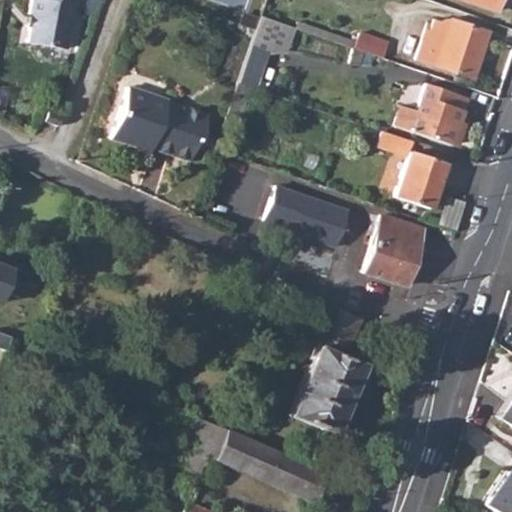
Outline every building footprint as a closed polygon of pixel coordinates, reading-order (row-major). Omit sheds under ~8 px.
[(22,42),(61,50),(69,5),(71,6),(72,0),(26,0),(24,14),(27,15),(22,42)] [(463,0),(492,10),(495,0),(463,0)] [(253,29),(246,47),(263,52),(284,51),(292,28),(257,15),(253,29)] [(420,39),(413,58),(469,77),(485,31),(446,18),(436,20),(428,43),(420,39)] [(353,40),(351,48),(380,58),(385,42),(357,32),(353,40)] [(452,76),(449,82),(466,88),(468,81),(452,76)] [(235,82),(224,114),(237,119),(248,86),(235,82)] [(402,104),(395,124),(447,142),(463,95),(428,82),(418,109),(402,104)] [(133,142),(152,149),(167,154),(188,161),(196,137),(198,136),(207,113),(124,84),(106,136),(132,146),(133,142)] [(56,117),(42,112),(39,122),(53,126),(56,117)] [(407,142),(377,131),(372,146),(402,156),(390,195),(426,207),(440,163),(404,150),(407,142)] [(274,185),(262,220),(291,231),(290,233),(333,247),(345,210),(274,185)] [(379,215),(360,272),(400,286),(419,227),(379,215)] [(0,264),(0,300),(13,269),(0,264)] [(357,318),(327,305),(313,338),(343,350),(357,318)] [(315,346),(287,413),(330,431),(358,364),(315,346)] [(511,390),(505,400),(508,402),(497,418),(511,428),(511,390)] [(257,443),(187,413),(185,415),(183,419),(183,424),(184,429),(183,435),(185,439),(190,443),(180,472),(193,477),(195,478),(203,456),(310,503),(321,507),(334,477),(257,443)] [(511,511),(511,456),(481,504),(492,511),(511,511)] [(215,511),(186,499),(180,511),(215,511)]
